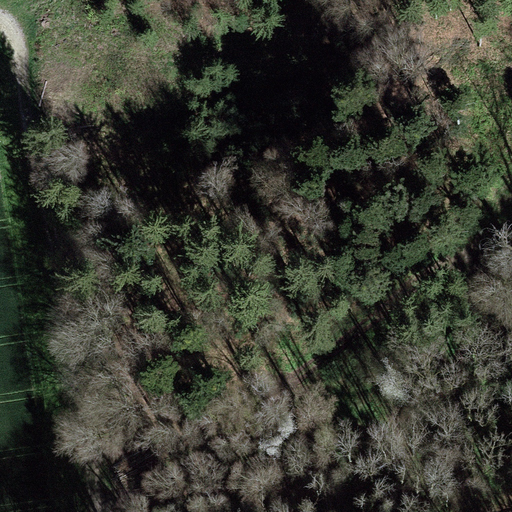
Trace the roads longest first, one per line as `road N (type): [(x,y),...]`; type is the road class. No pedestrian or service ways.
road 1 (track): [(0,18),(20,59),(86,511)]
road 2 (track): [(165,511),(511,223)]
